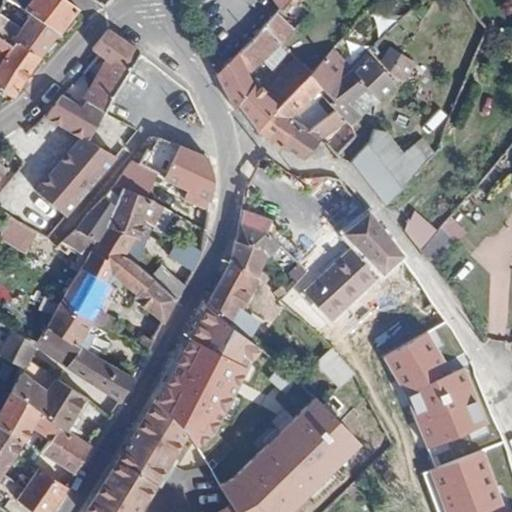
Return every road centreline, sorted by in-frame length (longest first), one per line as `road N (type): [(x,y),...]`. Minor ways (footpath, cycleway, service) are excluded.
road 1 (residential): [(65,511),(202,282),(232,192),(225,144)]
road 2 (residential): [(225,144),(335,176),(372,206),(489,373)]
road 3 (residential): [(116,10),(0,125)]
